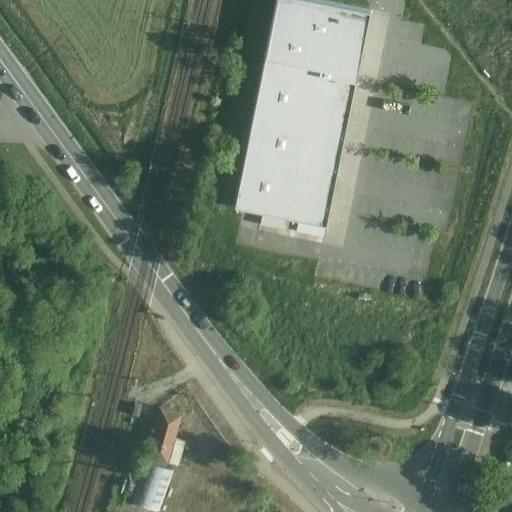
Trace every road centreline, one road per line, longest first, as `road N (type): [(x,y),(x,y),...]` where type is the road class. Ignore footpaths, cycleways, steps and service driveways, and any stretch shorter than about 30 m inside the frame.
road 1 (secondary): [(235,379),(0,61)]
road 2 (primary): [(511,235),(444,442),(443,483)]
road 3 (secondary): [(437,501),(321,452),(235,379)]
road 4 (primary): [(443,483),(469,448),(511,318)]
road 5 (secondary): [(235,379),(276,446),(325,495)]
